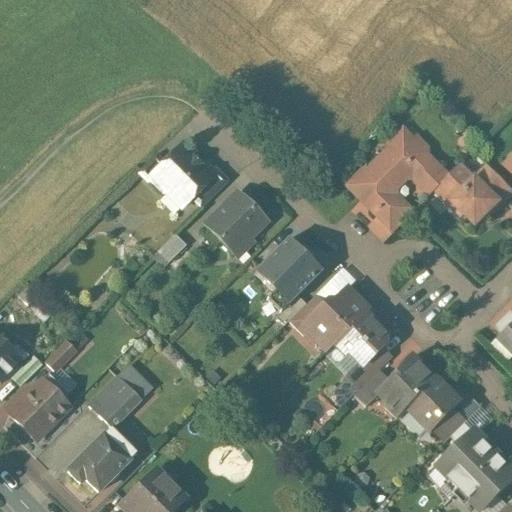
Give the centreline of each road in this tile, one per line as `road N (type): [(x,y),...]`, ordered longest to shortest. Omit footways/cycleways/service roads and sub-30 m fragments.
road 1 (residential): [(363,273),(204,118)]
road 2 (residential): [(483,312),(415,252),(384,255),(363,273)]
road 3 (residential): [(457,341),(425,336),(363,273)]
